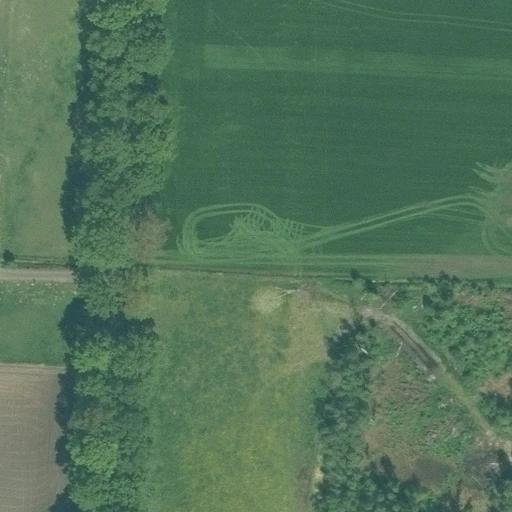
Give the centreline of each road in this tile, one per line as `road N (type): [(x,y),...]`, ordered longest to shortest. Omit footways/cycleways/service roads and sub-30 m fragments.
road 1 (unclassified): [(105,511),(132,0)]
road 2 (track): [(511,290),(117,276)]
road 3 (track): [(372,285),(413,349),(511,448)]
